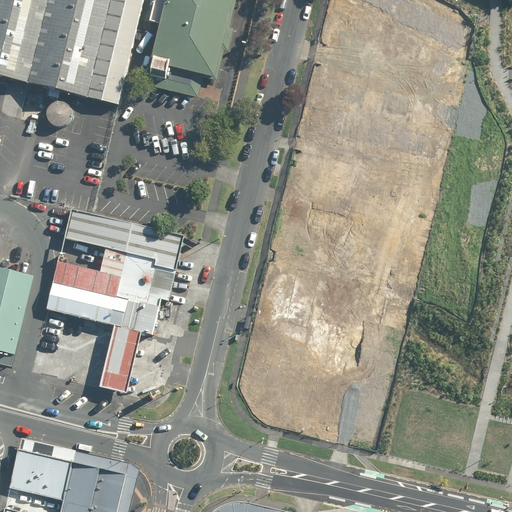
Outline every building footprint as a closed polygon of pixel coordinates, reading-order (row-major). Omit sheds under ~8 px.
[(0,0),(0,76),(125,105),(129,89),(149,0),(0,0)] [(217,106),(240,0),(168,0),(146,91),(217,106)] [(445,63),(468,17),(433,0),(338,0),(334,9),(445,63)] [(294,391),(371,77),(325,66),(247,380),(294,391)] [(394,353),(455,96),(402,84),(342,341),(394,353)] [(71,102),(68,100),(65,100),(63,100),(60,100),(58,100),(56,102),(54,103),(52,105),(50,107),(49,109),(49,112),(48,114),(49,117),(49,119),(50,121),(52,123),(54,125),(56,127),(58,128),(60,128),(63,129),(65,129),(68,128),(70,127),(72,125),(74,124),(75,122),(77,119),(77,117),(78,115),(77,112),(77,110),(76,107),(75,105),(73,103),(71,102)] [(97,216),(71,210),(45,312),(158,340),(184,238),(97,216)] [(0,364),(11,367),(33,278),(0,269),(0,364)] [(503,407),(436,391),(424,440),(491,456),(503,407)] [(72,462),(19,449),(10,488),(63,500),(72,462)] [(63,500),(60,511),(124,511),(133,476),(72,462),(63,500)]
